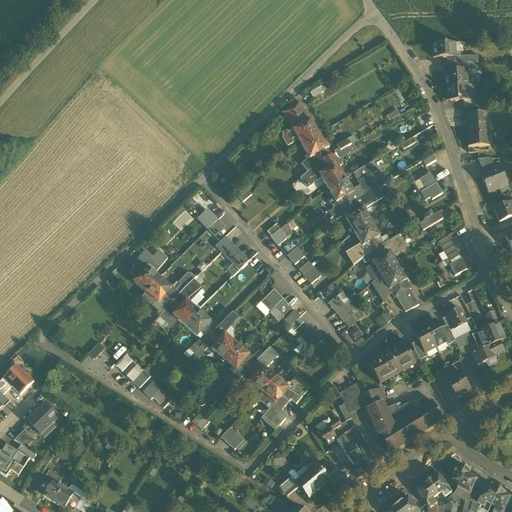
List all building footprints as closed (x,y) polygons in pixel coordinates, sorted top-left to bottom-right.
[(433,45),(433,59),(446,59),(455,58),(455,44),(433,45)] [(456,65),(462,65),(479,64),(479,57),(460,58),(455,58),(456,65)] [(444,71),(445,88),(468,86),(467,76),(467,71),(467,70),(463,70),(453,71),(444,71)] [(469,101),(468,86),(445,88),(446,103),(463,102),(469,102),(469,101)] [(321,87),(310,93),(314,99),(324,93),(321,87)] [(472,101),(473,108),(485,108),(485,100),(474,101),(472,101)] [(291,109),(301,126),(310,121),(299,104),(291,109)] [(292,131),(293,132),(301,126),(291,109),(282,114),(292,131)] [(397,111),(388,116),(391,122),(400,116),(397,111)] [(466,115),(467,149),(488,148),(488,140),(485,140),(484,127),(487,127),(487,114),(479,115),(467,115),(466,115)] [(318,135),(310,121),(301,126),(310,140),(318,135)] [(310,140),(301,126),(293,132),(298,140),(301,145),(310,140)] [(294,143),(298,140),(293,132),(292,131),(290,132),(285,132),(285,135),(283,135),(283,140),(288,147),(295,143),(294,143)] [(327,149),(318,135),(310,140),(318,154),(322,152),(327,149)] [(347,140),(351,146),(357,142),(354,137),(347,140)] [(400,146),(403,151),(416,144),(413,139),(400,146)] [(318,154),(310,140),(301,145),(309,159),(310,159),(314,157),(318,154)] [(336,145),(340,152),(348,148),(351,146),(347,140),(336,145)] [(351,153),(348,148),(340,152),(336,155),(339,160),(351,153)] [(318,154),(323,162),(327,160),(322,152),(318,154)] [(314,157),(319,165),(323,162),(318,154),(314,157)] [(301,166),(307,173),(313,168),(319,165),(314,157),(310,159),(309,159),(301,166)] [(331,157),(327,160),(332,168),(336,165),(331,157)] [(423,162),(426,167),(435,162),(432,157),(430,158),(423,162)] [(332,168),(327,160),(323,162),(328,170),(332,168)] [(328,170),(323,162),(319,165),(324,173),(328,170)] [(492,169),(489,163),(480,167),(482,173),(484,172),(492,169)] [(348,196),(353,204),(378,190),(372,180),(371,180),(370,180),(368,177),(376,172),(371,164),(353,174),(361,187),(352,192),(353,193),(348,196)] [(324,173),(319,165),(313,168),(307,173),(300,179),(308,189),(321,178),(319,175),(324,173)] [(328,170),(336,184),(344,179),(336,165),(332,168),(328,170)] [(487,195),(498,191),(497,187),(505,184),(498,167),(492,169),(484,172),(486,177),(480,180),(483,188),(484,188),(487,195)] [(321,178),(328,189),(336,184),(328,170),(324,173),(319,175),(321,178)] [(426,190),(426,191),(436,184),(430,174),(420,180),(420,181),(426,190)] [(344,198),(348,196),(353,193),(352,192),(344,179),(336,184),(344,198)] [(420,193),(426,190),(420,181),(415,184),(420,193)] [(344,198),(336,184),(328,189),(336,203),(340,201),(344,198)] [(442,195),(436,184),(426,191),(431,199),(432,201),(442,195)] [(508,190),(505,184),(497,187),(498,191),(500,193),(508,190)] [(384,199),(378,190),(353,204),(358,212),(363,210),(363,211),(384,199)] [(421,194),(425,202),(431,199),(426,191),(421,194)] [(238,199),(242,204),(251,196),(247,192),(238,199)] [(348,196),(344,198),(349,207),(353,204),(348,196)] [(345,209),(349,207),(344,198),(340,201),(343,205),(345,209)] [(414,198),(404,203),(409,211),(418,206),(414,198)] [(495,208),(500,221),(511,216),(511,199),(494,206),(495,208)] [(192,200),(184,208),(188,212),(197,204),(192,200)] [(331,206),(333,210),(343,205),(340,201),(336,203),(331,206)] [(353,204),(349,207),(354,215),(358,212),(353,204)] [(340,212),(345,209),(343,205),(333,210),(327,214),(332,219),(340,212)] [(350,217),(354,215),(349,207),(345,209),(348,213),(350,217)] [(340,212),(332,219),(335,222),(348,213),(345,209),(340,212)] [(354,215),(363,228),(371,224),(363,211),(363,210),(358,212),(354,215)] [(199,219),(197,220),(208,230),(217,222),(207,212),(199,219)] [(176,221),(180,226),(190,218),(186,213),(176,221)] [(439,213),(429,219),(434,226),(443,220),(439,213)] [(346,220),(354,234),(363,228),(354,215),(350,217),(346,220)] [(322,227),(326,224),(322,219),(315,225),(319,230),(322,227)] [(423,232),(434,226),(429,219),(419,225),(423,232)] [(329,221),(326,224),(322,227),(326,231),(333,225),(329,221)] [(208,230),(213,237),(222,228),(217,222),(208,230)] [(292,222),(286,227),(291,233),(297,228),(292,222)] [(379,237),(371,224),(363,228),(371,242),(375,240),(379,237)] [(267,233),(271,238),(280,230),(276,225),(267,233)] [(285,226),(279,231),(287,240),(293,235),(291,233),(286,227),(285,226)] [(354,234),(361,245),(362,247),(367,245),(371,242),(363,228),(354,234)] [(270,239),(278,247),(287,240),(279,231),(270,239)] [(380,239),(384,245),(389,242),(386,236),(380,239)] [(380,239),(379,237),(375,240),(380,248),(384,245),(380,239)] [(380,248),(385,256),(389,253),(391,257),(406,248),(399,237),(389,242),(384,245),(380,248)] [(216,247),(222,253),(231,244),(225,238),(216,247)] [(448,260),(450,263),(459,258),(448,238),(438,244),(444,253),(448,260)] [(371,242),(376,250),(380,248),(375,240),(371,242)] [(367,245),(372,253),(376,250),(371,242),(367,245)] [(240,253),(231,244),(222,253),(231,262),(240,253)] [(372,253),(367,245),(362,247),(361,245),(346,254),(353,267),(366,256),(372,253)] [(385,256),(380,248),(376,250),(381,258),(385,256)] [(287,257),(295,266),(304,258),(296,249),(287,257)] [(381,258),(376,250),(372,253),(374,257),(376,261),(381,258)] [(153,259),(146,253),(135,265),(132,269),(140,275),(146,268),(155,275),(167,260),(159,252),(153,259)] [(244,257),(240,253),(231,262),(233,265),(235,266),(244,257)] [(374,257),(372,253),(362,260),(365,264),(374,257)] [(381,258),(389,273),(397,267),(391,257),(389,253),(385,256),(381,258)] [(442,263),(448,260),(444,253),(438,256),(442,263)] [(138,261),(131,255),(124,262),(132,269),(135,265),(134,264),(138,261)] [(235,266),(239,271),(249,262),(244,257),(235,266)] [(374,266),(381,278),(389,273),(381,258),(376,261),(372,264),(374,266)] [(451,266),(450,263),(448,260),(442,263),(438,266),(441,271),(449,267),(451,266)] [(449,267),(455,277),(467,271),(461,260),(451,266),(449,267)] [(120,265),(129,273),(132,269),(124,262),(120,265)] [(299,271),(303,276),(313,268),(309,263),(299,271)] [(233,277),(239,271),(235,266),(233,265),(227,271),(233,277)] [(366,271),(374,283),(381,278),(374,266),(366,271)] [(406,281),(397,267),(389,273),(397,286),(401,284),(406,281)] [(140,275),(152,286),(159,279),(155,275),(146,268),(140,275)] [(321,277),(313,268),(303,276),(311,286),(321,277)] [(129,273),(136,279),(140,275),(132,269),(129,273)] [(193,281),(199,287),(203,283),(201,281),(205,277),(201,273),(196,278),(193,281)] [(397,286),(389,273),(381,278),(389,291),(397,286)] [(193,281),(196,278),(187,274),(178,284),(180,286),(182,285),(181,284),(188,277),(193,281)] [(133,283),(146,294),(152,286),(140,275),(136,279),(133,283)] [(171,289),(168,293),(175,299),(179,294),(193,281),(188,277),(181,284),(182,285),(180,286),(176,292),(172,288),(171,289)] [(394,300),(396,299),(395,298),(402,295),(397,286),(389,291),(381,278),(374,283),(372,284),(383,302),(386,300),(388,297),(391,295),(394,300)] [(106,283),(112,292),(118,288),(111,279),(106,283)] [(152,286),(165,297),(168,293),(171,289),(159,279),(152,286)] [(179,294),(175,299),(182,306),(185,302),(186,302),(188,300),(190,302),(200,290),(201,289),(199,287),(193,281),(179,294)] [(406,281),(401,284),(406,292),(409,291),(411,290),(406,281)] [(176,292),(180,286),(178,284),(177,283),(172,288),(176,292)] [(402,295),(406,292),(401,284),(397,286),(402,295)] [(157,303),(158,304),(165,297),(152,286),(146,294),(157,303)] [(332,295),(327,289),(322,293),(327,299),(332,295)] [(186,302),(198,312),(201,309),(197,306),(204,299),(202,297),(205,294),(200,290),(190,302),(188,300),(186,302)] [(274,309),(283,300),(274,291),(261,303),(270,313),(274,309)] [(419,306),(409,291),(406,292),(402,295),(412,310),(419,306)] [(172,303),(175,299),(168,293),(165,297),(172,303)] [(338,297),(345,306),(350,303),(350,302),(342,293),(338,297)] [(142,298),(153,307),(157,303),(146,294),(142,298)] [(412,310),(402,295),(395,298),(396,299),(405,314),(412,310)] [(162,308),(165,311),(172,303),(165,297),(158,304),(162,308)] [(328,305),(336,314),(345,306),(338,297),(328,305)] [(355,298),(350,302),(350,303),(354,308),(360,304),(355,298)] [(179,309),(182,306),(175,299),(172,303),(179,309)] [(292,309),(283,300),(274,309),(275,310),(283,318),(292,309)] [(179,309),(191,320),(198,312),(186,302),(185,302),(182,306),(179,309)] [(158,304),(157,303),(153,307),(158,312),(162,308),(158,304)] [(171,327),(177,320),(172,317),(179,309),(172,303),(165,311),(161,315),(159,318),(168,325),(171,327)] [(266,317),(270,313),(261,303),(256,308),(266,317)] [(353,316),(352,316),(357,323),(363,319),(354,308),(350,303),(345,306),(353,316)] [(473,303),(466,306),(469,314),(476,311),(473,303)] [(353,316),(345,306),(336,314),(343,324),(344,323),(352,316),(353,316)] [(177,320),(185,327),(191,320),(179,309),(172,317),(177,320)] [(277,323),(283,318),(275,310),(269,315),(277,323)] [(455,331),(466,326),(458,310),(447,315),(448,317),(455,331)] [(290,328),(299,319),(301,318),(294,311),(284,322),(290,328)] [(210,323),(198,312),(191,320),(204,330),(207,327),(210,323)] [(386,324),(391,321),(387,312),(381,315),(386,324)] [(497,321),(493,312),(485,316),(488,322),(489,324),(497,321)] [(214,333),(221,339),(224,335),(231,341),(233,340),(233,332),(239,320),(238,319),(232,314),(226,321),(219,327),(218,328),(214,333)] [(357,323),(352,316),(344,323),(349,330),(357,323)] [(379,329),(386,324),(381,317),(374,322),(379,329)] [(446,327),(450,333),(455,331),(448,317),(442,320),(446,327)] [(168,325),(159,318),(154,324),(163,332),(168,325)] [(217,323),(210,323),(207,327),(214,333),(218,328),(219,327),(226,321),(222,318),(217,323)] [(299,319),(290,328),(291,328),(295,332),(303,324),(299,319)] [(204,330),(191,320),(185,327),(197,338),(200,334),(204,330)] [(434,322),(424,327),(413,333),(418,342),(425,354),(435,348),(445,343),(446,343),(439,331),(434,322)] [(480,343),(483,349),(489,346),(499,342),(505,340),(498,324),(476,334),(480,343)] [(470,333),(467,325),(466,326),(455,331),(450,333),(453,340),(464,335),(468,333),(470,333)] [(204,330),(211,337),(214,333),(207,327),(204,330)] [(445,343),(447,346),(454,343),(450,333),(446,327),(439,331),(446,343),(445,343)] [(295,332),(291,328),(287,332),(293,338),(297,334),(295,332)] [(300,338),(308,347),(317,338),(309,329),(300,338)] [(356,329),(350,334),(356,342),(363,337),(356,329)] [(211,337),(204,330),(200,334),(204,337),(200,340),(189,351),(194,355),(200,348),(203,345),(208,340),(211,337)] [(214,333),(211,337),(218,343),(221,339),(214,333)] [(344,333),(341,336),(351,349),(357,349),(365,343),(362,339),(354,344),(344,333)] [(468,333),(464,335),(453,340),(459,350),(469,344),(474,342),(471,336),(470,333),(468,333)] [(474,342),(476,345),(480,343),(476,334),(471,336),(474,342)] [(236,346),(231,341),(224,335),(221,339),(218,343),(230,353),(236,346)] [(211,337),(208,340),(211,343),(215,346),(218,343),(211,337)] [(308,347),(300,338),(296,342),(300,346),(305,350),(308,347)] [(322,342),(317,338),(308,347),(313,351),(322,342)] [(204,352),(211,343),(208,340),(203,345),(200,348),(204,352)] [(411,346),(420,361),(427,357),(425,354),(418,342),(411,346)] [(499,342),(489,346),(494,356),(504,352),(499,342)] [(211,350),(224,361),(230,353),(218,343),(215,346),(211,350)] [(449,350),(447,346),(445,343),(435,348),(439,356),(449,350)] [(88,355),(94,361),(104,349),(99,344),(88,355)] [(403,344),(388,352),(399,372),(414,363),(403,344)] [(249,356),(236,346),(230,353),(242,364),(245,360),(249,356)] [(298,356),(305,350),(300,346),(294,352),(298,356)] [(495,358),(494,356),(489,346),(483,349),(478,351),(477,352),(472,354),(478,366),(495,358)] [(205,352),(204,352),(200,348),(194,355),(198,359),(205,352)] [(263,356),(257,361),(253,366),(260,372),(263,369),(265,370),(278,357),(270,349),(263,356)] [(194,355),(189,351),(183,355),(189,361),(194,355)] [(250,355),(249,356),(245,360),(250,364),(254,359),(257,361),(263,356),(259,352),(253,357),(250,355)] [(378,384),(399,372),(388,352),(367,364),(378,384)] [(224,361),(236,371),(239,368),(242,364),(230,353),(224,361)] [(116,367),(122,373),(132,362),(126,356),(116,367)] [(249,370),(253,366),(250,364),(245,360),(242,364),(249,370)] [(246,374),(249,370),(242,364),(239,368),(246,374)] [(20,396),(33,383),(17,366),(3,379),(12,388),(20,396)] [(126,377),(133,383),(143,373),(136,366),(126,377)] [(260,372),(253,366),(249,370),(256,376),(260,372)] [(246,374),(239,368),(236,371),(233,375),(239,381),(242,378),(243,377),(246,374)] [(443,376),(447,382),(459,374),(455,368),(443,376)] [(256,376),(269,387),(275,379),(265,370),(263,369),(260,372),(256,376)] [(249,370),(246,374),(253,380),(256,376),(249,370)] [(144,372),(143,373),(133,383),(139,390),(150,378),(144,372)] [(250,384),(253,380),(246,374),(243,377),(250,384)] [(446,383),(456,400),(470,391),(459,374),(447,382),(446,383)] [(250,384),(262,394),(269,387),(256,376),(253,380),(250,384)] [(289,392),(288,390),(284,394),(291,400),(291,401),(296,405),(310,389),(296,377),(290,384),(293,387),(289,392)] [(0,393),(3,396),(12,388),(3,379),(0,382),(0,393)] [(288,390),(275,379),(269,387),(281,397),(284,394),(288,390)] [(151,401),(153,399),(160,391),(162,389),(154,381),(143,393),(151,401)] [(339,395),(344,405),(361,396),(365,394),(359,383),(339,395)] [(281,397),(269,387),(262,394),(275,405),(278,401),(281,397)] [(381,403),(382,403),(386,401),(382,388),(377,390),(381,403)] [(365,407),(367,410),(381,404),(381,403),(377,390),(365,394),(361,396),(365,407)] [(171,401),(160,391),(153,399),(164,410),(171,401)] [(0,393),(0,404),(3,408),(9,402),(3,396),(0,393)] [(285,407),(278,401),(275,405),(262,394),(257,401),(260,404),(260,403),(269,411),(262,418),(276,430),(285,420),(284,419),(287,416),(282,412),(285,407)] [(284,394),(281,397),(288,404),(291,401),(291,400),(284,394)] [(361,396),(344,405),(350,415),(365,407),(361,396)] [(285,407),(288,404),(281,397),(278,401),(285,407)] [(388,453),(442,419),(432,402),(417,412),(394,426),(389,419),(385,410),(382,403),(381,403),(381,404),(367,410),(377,434),(381,433),(388,453)] [(389,419),(394,426),(417,412),(411,403),(398,411),(394,406),(385,410),(389,419)] [(27,423),(40,436),(45,431),(49,434),(55,428),(51,425),(58,418),(45,405),(27,423)] [(352,419),(350,415),(344,405),(338,408),(346,422),(352,419)] [(140,419),(127,411),(122,420),(135,428),(140,419)] [(192,424),(196,428),(204,420),(199,416),(192,424)] [(158,426),(147,419),(141,428),(152,435),(158,426)] [(208,424),(204,420),(196,428),(200,432),(208,424)] [(327,427),(319,433),(318,433),(323,440),(324,439),(328,445),(336,439),(333,435),(335,433),(333,430),(341,425),(338,420),(327,427)] [(315,428),(319,433),(327,427),(323,422),(315,428)] [(221,439),(234,452),(243,442),(229,429),(221,439)] [(26,449),(34,441),(24,431),(14,442),(21,446),(26,449)] [(349,459),(353,466),(365,458),(360,450),(357,452),(349,439),(346,441),(343,437),(337,441),(339,445),(349,459)] [(120,449),(110,442),(105,450),(116,457),(120,449)] [(0,474),(6,478),(15,465),(23,470),(29,460),(17,452),(5,444),(0,452),(0,474)] [(349,459),(339,445),(331,450),(341,464),(349,459)] [(21,446),(17,452),(29,460),(32,462),(36,456),(26,449),(21,446)] [(175,456),(164,449),(161,454),(172,461),(175,456)] [(46,456),(43,461),(48,464),(51,459),(46,456)] [(199,469),(211,477),(215,471),(219,465),(206,457),(199,469)] [(41,475),(48,464),(43,461),(35,472),(41,475)] [(299,488),(308,499),(330,481),(326,476),(317,465),(308,472),(305,469),(303,469),(296,475),(300,479),(295,483),(299,488)] [(201,472),(192,466),(188,472),(197,478),(201,472)] [(457,488),(457,489),(469,495),(471,492),(478,480),(468,475),(470,472),(459,466),(451,480),(451,481),(459,485),(457,488)] [(330,481),(334,485),(344,477),(336,468),(326,476),(330,481)] [(158,472),(153,469),(149,476),(153,479),(158,472)] [(49,471),(45,477),(52,482),(53,481),(59,485),(62,480),(49,471)] [(226,478),(215,471),(211,477),(223,484),(226,478)] [(288,474),(291,478),(295,483),(300,479),(296,475),(293,472),(291,472),(288,474)] [(438,475),(426,483),(437,497),(441,494),(445,498),(451,494),(447,489),(448,488),(438,475)] [(41,483),(49,487),(52,482),(45,477),(41,483)] [(278,489),(287,499),(299,488),(295,483),(291,478),(278,489)] [(266,479),(262,484),(271,490),(275,484),(266,479)] [(206,485),(199,480),(194,489),(201,493),(206,485)] [(43,497),(53,503),(63,488),(59,485),(53,481),(52,482),(49,487),(43,497)] [(433,500),(437,497),(426,483),(416,492),(426,505),(427,505),(430,509),(436,505),(433,500)] [(71,485),(68,491),(73,494),(73,495),(81,500),(83,495),(84,494),(71,485)] [(478,500),(479,500),(485,504),(490,506),(498,491),(486,485),(480,497),(478,500)] [(68,491),(63,488),(53,503),(64,510),(70,500),(73,495),(73,494),(68,491)] [(466,498),(469,495),(457,489),(454,495),(452,506),(457,506),(459,507),(460,497),(466,500),(466,498)] [(490,506),(495,509),(500,511),(503,511),(505,510),(511,498),(498,491),(490,506)] [(463,511),(465,511),(469,511),(473,497),(475,494),(471,492),(469,495),(466,498),(466,500),(463,511)] [(186,493),(181,497),(185,503),(190,499),(186,493)] [(480,497),(475,494),(473,497),(469,511),(477,511),(478,509),(475,508),(477,505),(479,500),(478,500),(480,497)] [(70,500),(77,505),(81,500),(73,495),(70,500)] [(75,509),(79,511),(85,511),(92,501),(83,495),(81,500),(77,505),(75,509)] [(264,500),(260,507),(267,511),(269,511),(273,507),(273,506),(276,501),(272,498),(269,497),(266,501),(264,500)] [(407,498),(396,506),(400,511),(417,511),(418,511),(407,498)] [(245,505),(255,511),(256,511),(260,507),(249,500),(245,505)] [(92,511),(98,504),(92,501),(85,511),(92,511)] [(290,511),(276,501),(273,506),(273,507),(269,511),(290,511)] [(331,501),(314,511),(324,511),(335,505),(331,501)]
